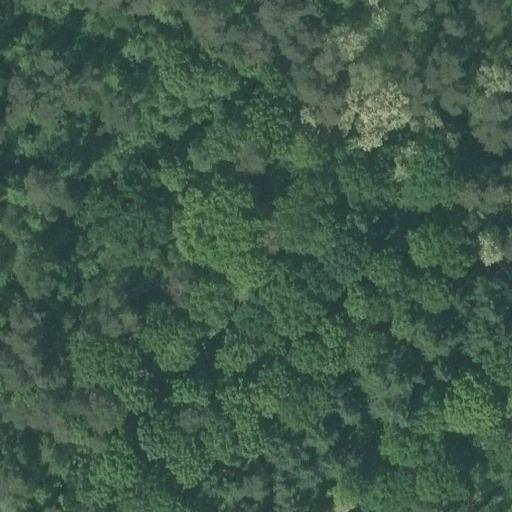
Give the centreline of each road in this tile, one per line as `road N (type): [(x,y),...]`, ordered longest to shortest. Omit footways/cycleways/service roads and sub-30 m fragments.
road 1 (track): [(354,119),(113,0)]
road 2 (track): [(325,511),(511,432)]
road 3 (track): [(511,202),(354,119)]
road 4 (track): [(354,119),(318,0)]
